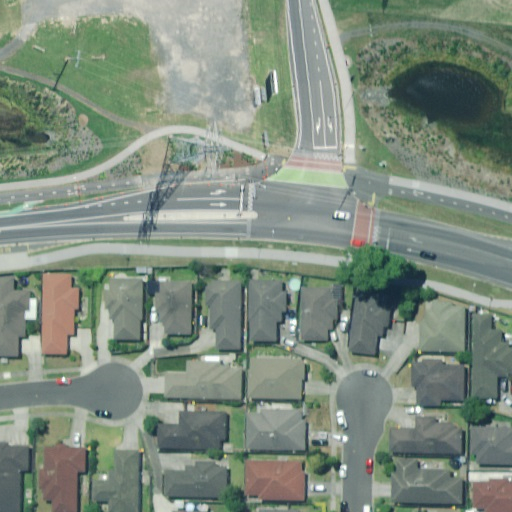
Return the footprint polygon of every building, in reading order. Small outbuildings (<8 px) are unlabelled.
[(16,292),(17,280),(0,278),(0,357),(20,358),(21,338),(28,339),(30,293),(16,292)] [(145,341),(145,281),(118,281),(118,341),(145,341)] [(288,282),(253,281),(251,322),(254,322),(253,342),(278,343),(279,322),(286,322),(288,282)] [(195,283),(160,282),(159,325),(165,326),(165,335),(194,336),(195,283)] [(241,351),(244,283),(210,282),(209,305),(212,306),(211,329),(219,329),(218,350),(241,351)] [(335,288),(304,287),(304,342),(332,342),(332,330),(336,330),(336,317),(341,317),(341,302),(335,302),(335,288)] [(77,318),(78,294),(47,292),(44,355),(69,356),(71,318),(77,318)] [(386,297),(358,293),(349,352),(377,356),(386,297)] [(446,323),(423,322),(422,353),(445,353),(446,323)] [(503,329),(478,328),(474,402),(498,403),(499,380),(511,380),(511,347),(502,347),(503,329)] [(306,361),(253,359),(251,399),(304,401),(306,361)] [(444,364),(444,360),(426,360),(426,364),(414,364),(414,387),(418,387),(418,407),(443,407),(443,401),(466,401),(466,364),(444,364)] [(222,363),(192,363),(191,375),(168,375),(167,398),(244,401),(245,370),(233,370),(233,367),(222,367),(222,363)] [(305,451),(306,411),(248,410),(248,450),(305,451)] [(228,440),(228,413),(184,413),(184,426),(161,426),(161,449),(223,449),(223,440),(228,440)] [(437,418),(419,418),(418,430),(392,430),(391,454),(462,455),(463,428),(454,428),(454,426),(437,425),(437,418)] [(511,428),(473,427),(472,457),(478,457),(478,466),(511,467),(511,428)] [(29,470),(29,448),(0,447),(0,511),(22,511),(23,470),(29,470)] [(89,449),(47,448),(47,468),(42,467),(41,490),(47,490),(46,501),(56,502),(55,511),(79,511),(81,473),(88,473),(89,449)] [(139,511),(139,452),(117,452),(117,472),(110,472),(110,482),(96,483),(96,502),(111,502),(111,511),(139,511)] [(419,470),(419,461),(399,460),(399,474),(395,474),(394,503),(464,505),(465,480),(452,479),(452,471),(419,470)] [(249,461),(249,497),(260,497),(260,501),(306,502),(306,463),(249,461)] [(229,499),(230,468),(219,468),(219,464),(189,463),(189,467),(188,473),(168,472),(168,497),(229,499)] [(511,511),(511,481),(475,480),(473,510),(487,510),(487,511),(511,511)]
